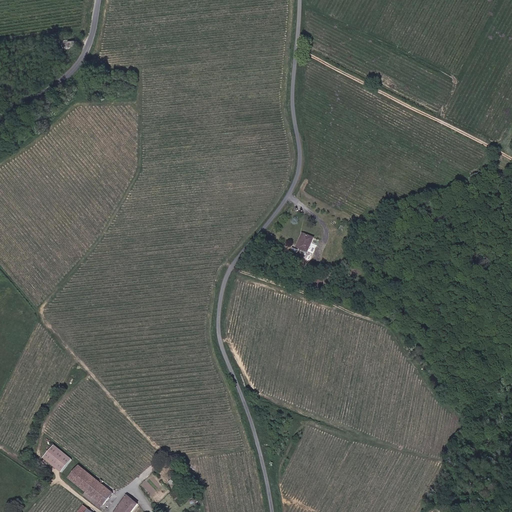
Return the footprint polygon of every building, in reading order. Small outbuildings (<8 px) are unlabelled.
[(66,49),(77,46),(77,41),(71,42),(69,40),(66,39),(63,41),(62,45),(66,49)] [(301,251),(307,253),(313,237),(308,235),(301,232),(294,247),(301,251)] [(320,297),(330,277),(314,270),(304,291),(320,297)] [(61,471),(72,459),(55,444),(44,455),(61,471)] [(103,507),(106,504),(107,504),(116,494),(82,465),(73,475),(90,490),(87,493),(103,507)] [(133,511),(140,503),(130,495),(117,511),(133,511)]
